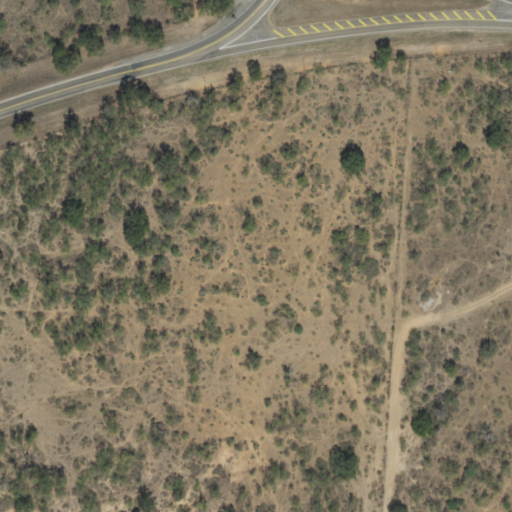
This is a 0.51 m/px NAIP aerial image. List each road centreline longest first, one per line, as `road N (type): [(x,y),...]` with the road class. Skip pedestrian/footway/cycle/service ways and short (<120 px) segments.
road 1 (primary): [(171,63),(393,25),(511,22)]
road 2 (primary): [(0,112),(171,63)]
